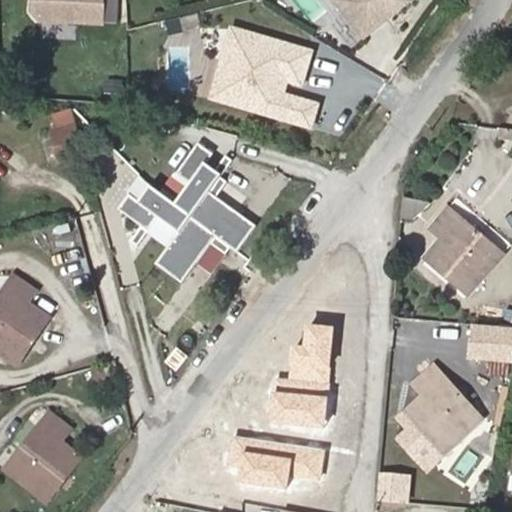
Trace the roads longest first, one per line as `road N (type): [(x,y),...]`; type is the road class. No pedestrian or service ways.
road 1 (residential): [(115,511),(499,0)]
road 2 (unknown): [(155,459),(102,190)]
